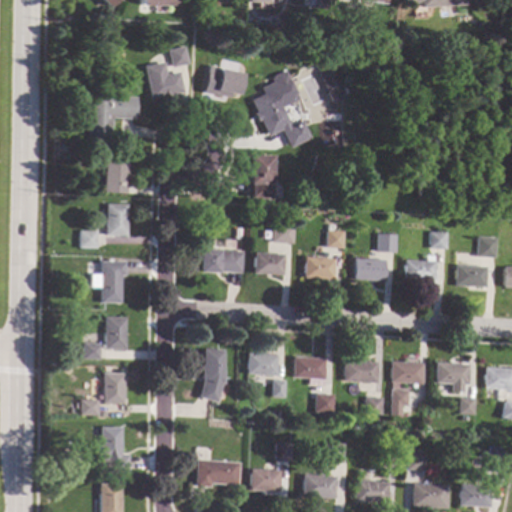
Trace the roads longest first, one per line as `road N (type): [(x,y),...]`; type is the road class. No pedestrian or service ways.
road 1 (residential): [(185,153),(163,172),(162,511)]
road 2 (secondary): [(17,352),(23,0)]
road 3 (residential): [(511,331),(160,312)]
